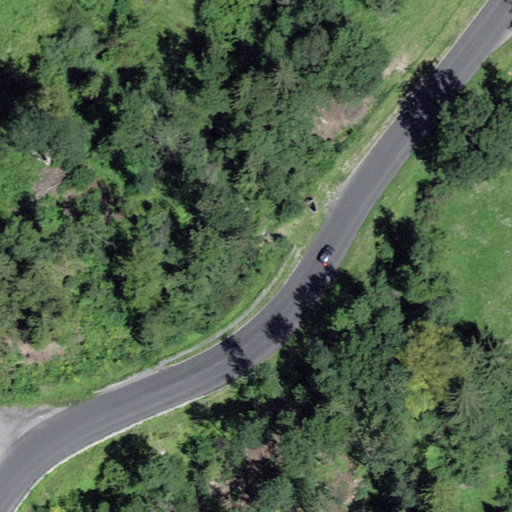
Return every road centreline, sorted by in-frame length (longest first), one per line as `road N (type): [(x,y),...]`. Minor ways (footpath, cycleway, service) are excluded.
road 1 (primary): [(511,2),(381,166),(277,320),(194,377),(47,447),(0,495)]
road 2 (track): [(511,76),(413,198),(395,268),(403,300),(427,328),(460,344),(511,346)]
road 3 (track): [(454,341),(376,511)]
